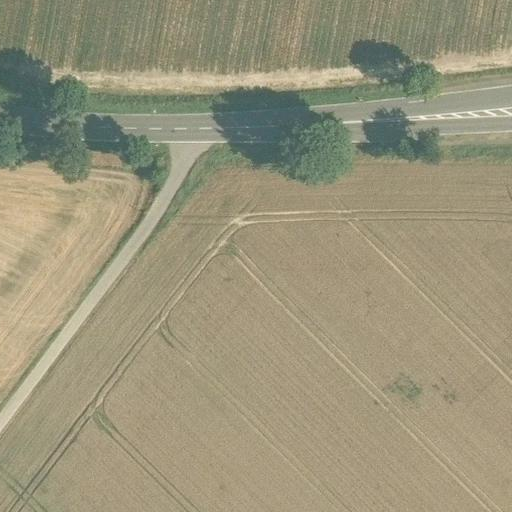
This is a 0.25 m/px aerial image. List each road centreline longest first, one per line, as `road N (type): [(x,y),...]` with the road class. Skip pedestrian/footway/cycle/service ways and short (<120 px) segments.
road 1 (tertiary): [(0,127),(193,138),(511,119)]
road 2 (track): [(193,138),(160,212),(0,422)]
